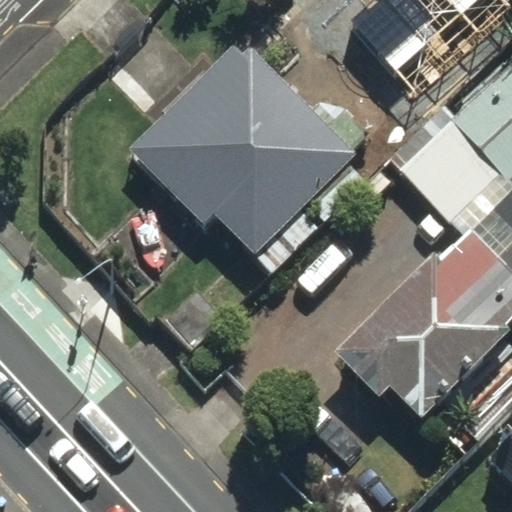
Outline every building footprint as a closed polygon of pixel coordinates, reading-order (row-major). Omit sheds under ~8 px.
[(367,0),(438,79),(502,20),(484,0),(367,0)] [(511,0),(500,0),(511,12),(511,0)] [(361,193),(339,170),(363,147),(331,113),(306,136),(231,57),(117,166),(192,245),(202,235),(257,292),(361,193)] [(511,65),(439,136),(496,195),(510,209),(511,207),(511,65)] [(496,195),(439,136),(389,185),(446,244),(496,195)] [(496,344),(511,328),(511,295),(460,243),(425,278),(421,275),(319,378),(362,422),(373,411),(406,443),(501,349),(496,344)] [(511,453),(511,499),(499,511),(511,511),(511,443),(507,449),(511,453)]
